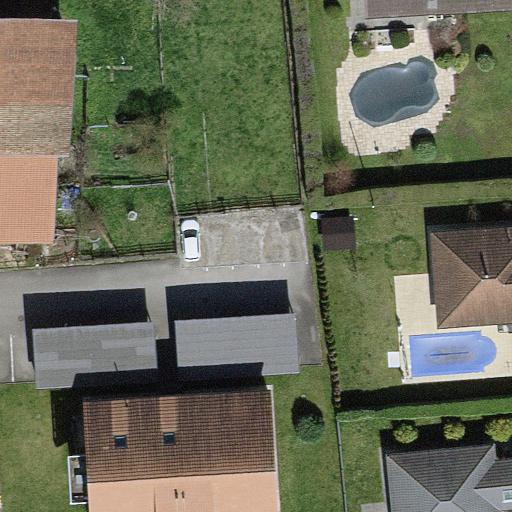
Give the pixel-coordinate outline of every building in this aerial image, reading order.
[(511,0),(360,0),(361,14),(511,8),(511,0)] [(0,21),(0,240),(42,241),(43,156),(56,156),(58,22),(0,21)] [(511,215),(426,222),(434,332),(511,326),(511,215)] [(169,381),(291,375),(288,318),(166,324),(169,381)] [(156,380),(153,324),(35,329),(37,386),(156,380)] [(266,511),(261,391),(75,400),(80,511),(266,511)] [(511,511),(511,441),(381,451),(386,511),(511,511)]
